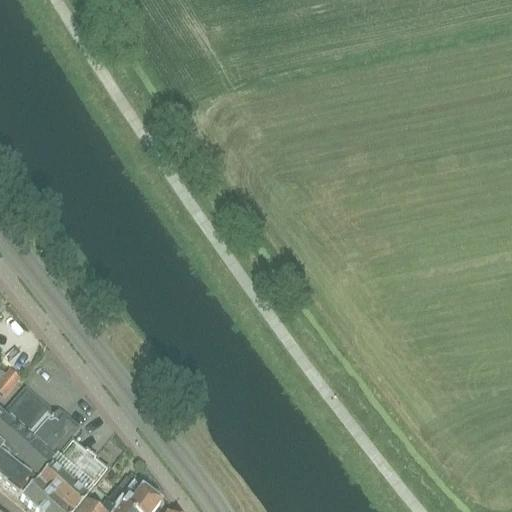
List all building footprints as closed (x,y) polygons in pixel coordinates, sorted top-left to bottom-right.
[(7,377),(0,385),(0,395),(4,399),(19,380),(10,373),(7,377)] [(0,485),(19,501),(19,500),(69,443),(79,431),(62,415),(55,423),(49,417),(52,414),(25,391),(2,418),(0,416),(0,485)] [(69,443),(19,500),(32,511),(75,511),(83,504),(84,505),(94,492),(104,480),(108,475),(81,453),(69,443)] [(84,505),(79,511),(118,511),(123,506),(137,488),(126,479),(117,491),(109,502),(96,492),(86,506),(84,505)] [(123,506),(118,511),(155,511),(160,506),(137,488),(123,506)]
